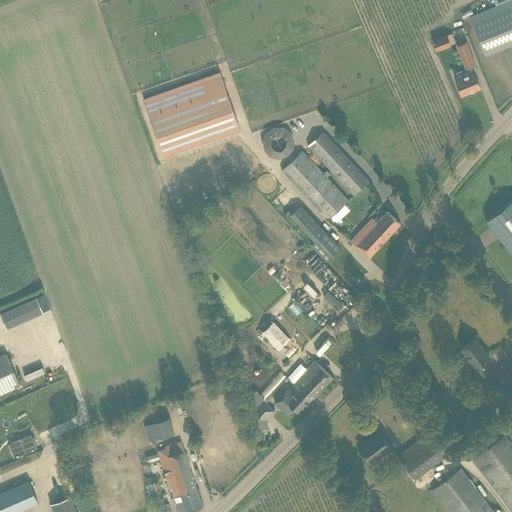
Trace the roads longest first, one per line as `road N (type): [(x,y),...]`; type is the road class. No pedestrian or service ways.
road 1 (tertiary): [(218,511),(376,349),(437,204)]
road 2 (unclassified): [(511,304),(437,204)]
